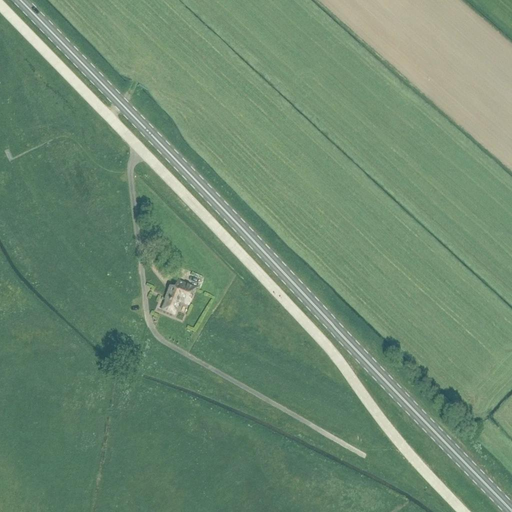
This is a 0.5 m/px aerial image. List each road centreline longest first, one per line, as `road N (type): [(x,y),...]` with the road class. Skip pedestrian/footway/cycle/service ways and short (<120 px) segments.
road 1 (primary): [(511,511),(18,0)]
road 2 (unclassified): [(462,511),(332,354),(140,151)]
road 3 (unclassified): [(140,151),(129,177),(153,333),(366,458)]
road 4 (unclassified): [(140,151),(0,7)]
